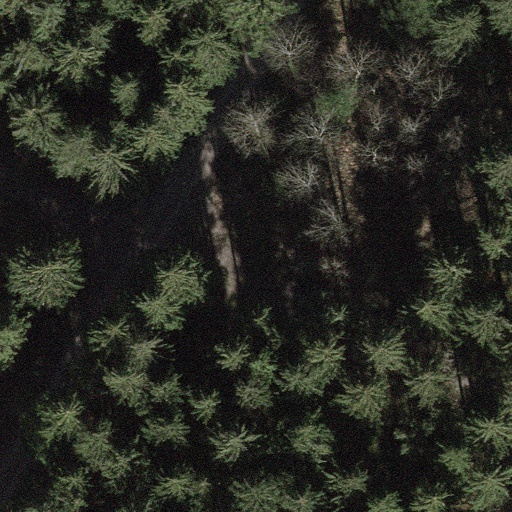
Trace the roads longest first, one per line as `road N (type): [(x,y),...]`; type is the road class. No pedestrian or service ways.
road 1 (track): [(0,491),(294,0)]
road 2 (track): [(511,387),(144,248),(0,176)]
